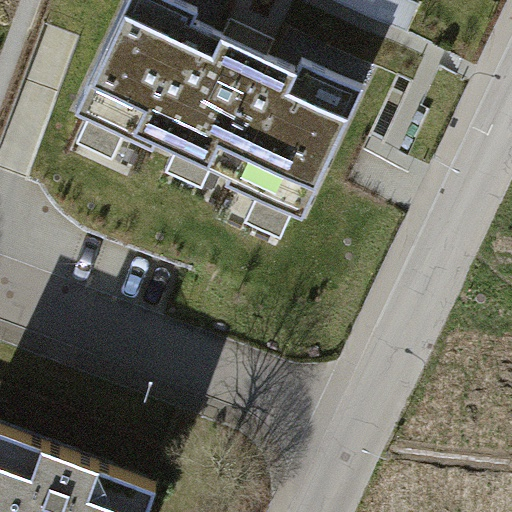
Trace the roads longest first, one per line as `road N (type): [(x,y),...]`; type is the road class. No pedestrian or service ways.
road 1 (residential): [(0,292),(353,436)]
road 2 (residential): [(353,436),(511,130)]
